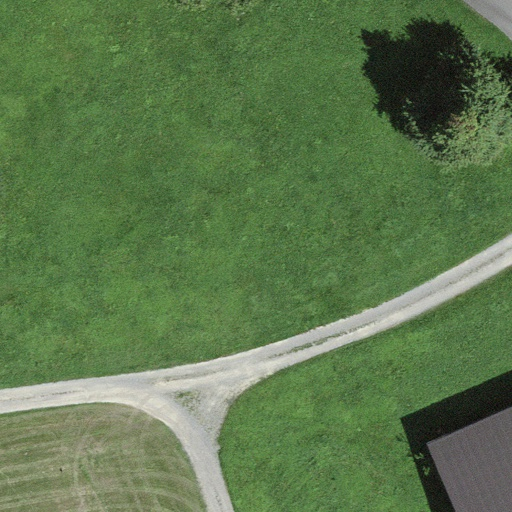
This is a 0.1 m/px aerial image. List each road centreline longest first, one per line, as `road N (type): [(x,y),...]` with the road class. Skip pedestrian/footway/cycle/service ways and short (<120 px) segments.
road 1 (track): [(0,405),(144,386),(295,351),(386,321),(511,255)]
road 2 (track): [(179,378),(221,511)]
